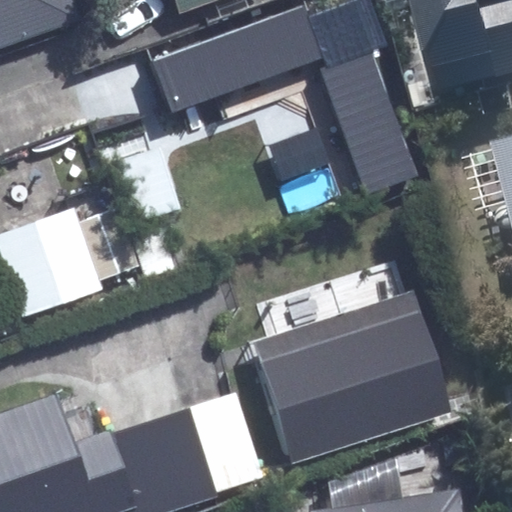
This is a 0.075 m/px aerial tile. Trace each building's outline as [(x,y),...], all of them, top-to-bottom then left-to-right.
[(0,0),(0,37),(67,15),(61,0),(0,0)] [(172,0),(177,11),(207,0),(172,0)] [(409,0),(378,0),(381,8),(409,2),(409,0)] [(511,0),(422,0),(438,58),(448,56),(457,87),(511,72),(511,0)] [(150,61),(170,114),(321,58),(301,5),(150,61)] [(375,49),(321,68),(365,195),(419,176),(375,49)] [(65,206),(0,227),(0,270),(16,316),(94,287),(65,206)] [(400,284),(245,335),(284,457),(439,406),(400,284)] [(225,387),(131,418),(158,503),(252,472),(225,387)] [(53,390),(0,408),(0,511),(108,511),(132,504),(106,428),(70,441),(53,390)] [(468,511),(465,488),(311,509),(311,511),(468,511)]
